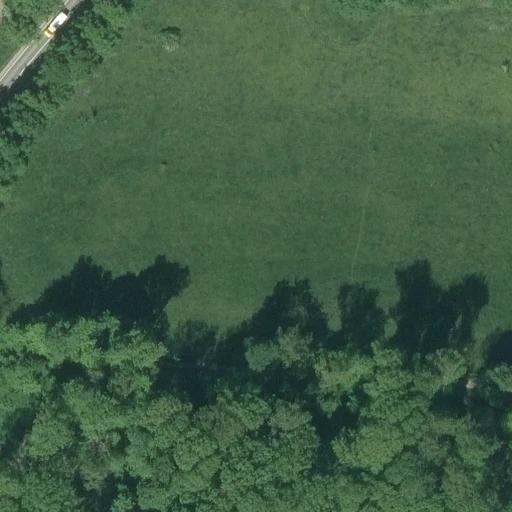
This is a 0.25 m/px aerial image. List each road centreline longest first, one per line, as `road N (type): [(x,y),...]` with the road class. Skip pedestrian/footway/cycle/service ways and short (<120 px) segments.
road 1 (track): [(0,469),(63,398),(116,368),(162,364),(511,391)]
road 2 (secondary): [(0,99),(85,0)]
